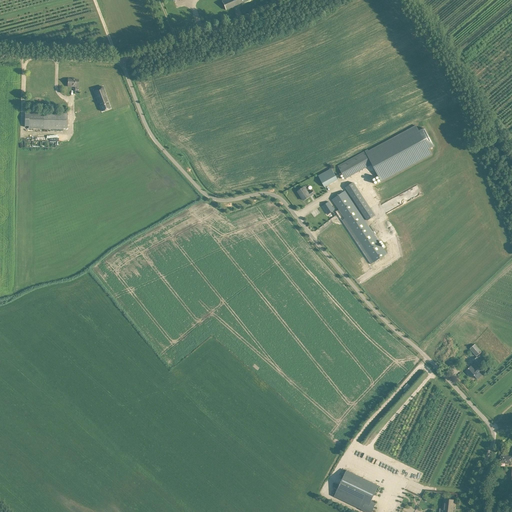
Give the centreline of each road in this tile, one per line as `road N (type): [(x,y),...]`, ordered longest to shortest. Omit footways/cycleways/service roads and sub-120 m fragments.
road 1 (unclassified): [(474,511),(476,480),(493,440),(489,424),(375,312),(282,201),(265,193),(215,199),(191,180),(148,129),(120,59)]
road 2 (track): [(419,0),(511,147)]
road 3 (unclassified): [(120,59),(264,8)]
road 4 (unclassified): [(120,59),(0,54)]
